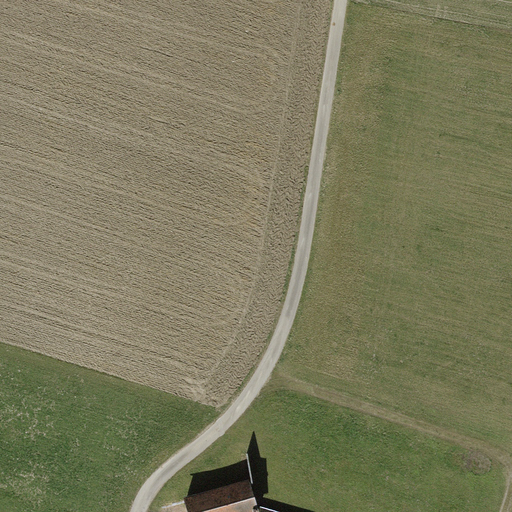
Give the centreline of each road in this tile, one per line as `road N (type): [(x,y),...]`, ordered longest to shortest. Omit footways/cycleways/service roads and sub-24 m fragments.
road 1 (track): [(341,0),(298,280),(280,338),(236,412),(163,474),(139,511)]
road 2 (track): [(264,373),(489,447),(511,464)]
